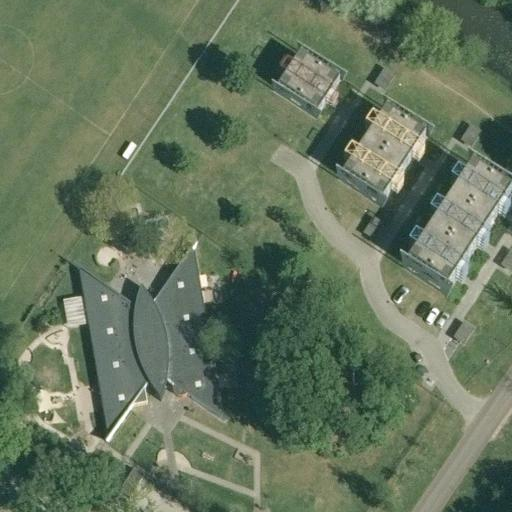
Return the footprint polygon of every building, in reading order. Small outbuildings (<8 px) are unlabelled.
[(330,97),(331,96),(339,84),(299,57),(277,90),(318,117),(330,97)] [(363,146),(404,173),(411,161),(425,140),(385,114),(363,146)] [(391,193),(404,173),(363,146),(342,179),(382,205),(391,193)] [(450,201),(490,228),(498,217),(511,197),(471,170),(450,201)] [(480,244),(490,228),(450,201),(427,236),(468,263),(480,244)] [(447,294),(455,281),(460,274),(468,263),(427,236),(407,267),(447,294)] [(108,442),(131,409),(132,407),(147,405),(145,390),(148,385),(161,403),(167,382),(174,387),(173,389),(173,391),(173,393),(174,395),(176,397),(177,398),(179,399),(180,399),(182,399),(183,398),(185,398),(186,397),(187,396),(223,420),(194,250),(195,249),(194,248),(153,305),(141,288),(135,309),(77,268),(76,270),(78,271),(108,440),(107,442),(108,442)]
